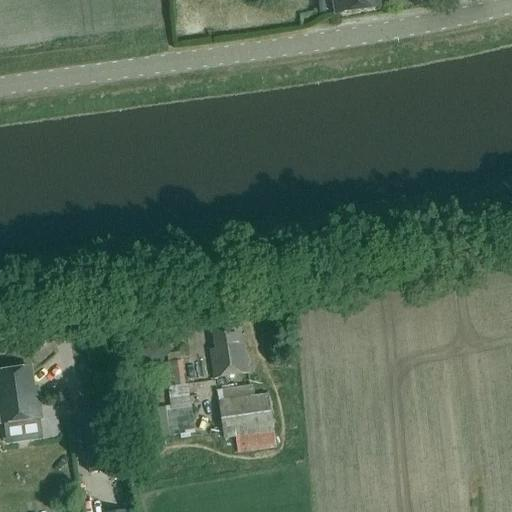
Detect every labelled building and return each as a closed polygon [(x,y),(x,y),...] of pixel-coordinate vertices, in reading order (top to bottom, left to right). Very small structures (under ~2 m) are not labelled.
[(332,0),(334,14),(379,8),(378,0),(332,0)] [(248,374),(239,318),(211,323),(215,350),(209,351),(213,379),(248,374)] [(40,419),(37,395),(33,396),(29,368),(0,372),(0,406),(3,425),(40,419)] [(192,396),(189,385),(171,389),(174,400),(192,396)] [(274,450),(268,407),(267,395),(216,402),(221,441),(224,440),(234,439),(235,451),(236,455),(274,450)] [(180,434),(195,433),(194,399),(178,400),(180,434)] [(119,470),(111,410),(85,414),(93,473),(119,470)]
